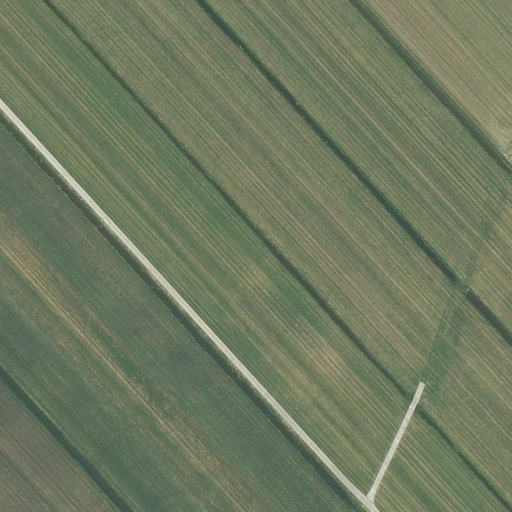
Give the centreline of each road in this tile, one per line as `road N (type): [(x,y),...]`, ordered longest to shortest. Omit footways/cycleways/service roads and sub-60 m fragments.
road 1 (track): [(374,511),(0,103)]
road 2 (track): [(368,505),(420,384)]
